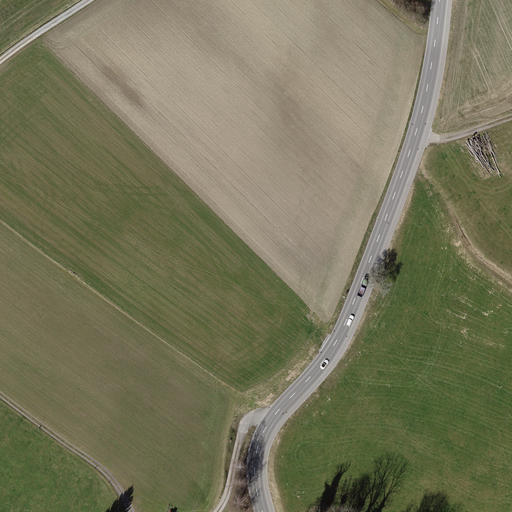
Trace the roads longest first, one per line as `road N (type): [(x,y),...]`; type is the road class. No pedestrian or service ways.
road 1 (secondary): [(263,511),(258,443),(345,323),(415,134),(440,0)]
road 2 (track): [(131,511),(108,474),(0,393)]
road 3 (track): [(269,422),(247,420),(217,511)]
